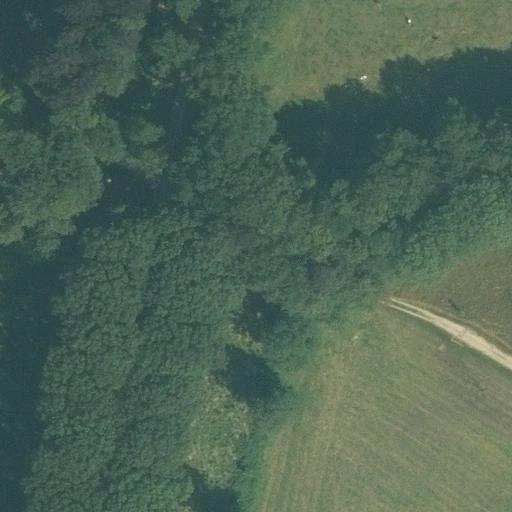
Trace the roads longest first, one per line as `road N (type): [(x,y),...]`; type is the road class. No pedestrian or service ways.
road 1 (track): [(511,161),(309,232),(164,170)]
road 2 (unclassified): [(89,511),(164,170)]
road 3 (track): [(164,170),(0,134)]
